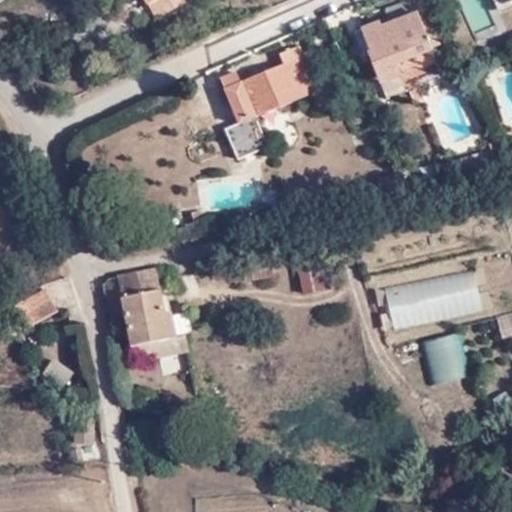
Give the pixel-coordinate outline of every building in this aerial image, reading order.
[(145,0),(148,5),(155,0),(160,0),(167,13),(187,3),(185,0),(179,0),(179,1),(178,0),(145,0)] [(156,19),(167,13),(160,0),(155,0),(148,5),(156,19)] [(379,24),(355,33),(364,57),(369,56),(380,84),(401,76),(397,65),(431,52),(418,14),(415,15),(409,1),(386,10),(391,25),(381,28),(379,24)] [(236,72),(220,80),(240,126),(226,131),(238,160),(267,147),(256,118),(320,91),(318,85),(314,87),(298,48),(280,56),(284,66),(241,84),(236,72)] [(453,163),(442,166),(447,187),(458,184),(453,163)] [(407,193),(398,174),(377,179),(380,192),(390,190),(391,197),(407,193)] [(202,212),(192,214),(193,221),(203,219),(202,212)] [(316,253),(296,256),(303,294),(323,290),(316,253)] [(270,261),(244,266),(246,281),(272,276),(270,261)] [(168,341),(177,340),(172,315),(164,316),(156,268),(117,276),(122,294),(107,298),(112,320),(126,318),(131,347),(168,341)] [(52,286),(17,296),(23,323),(59,313),(52,286)] [(168,341),(131,347),(133,362),(171,355),(168,341)] [(445,501),(447,511),(465,511),(464,499),(445,501)]
